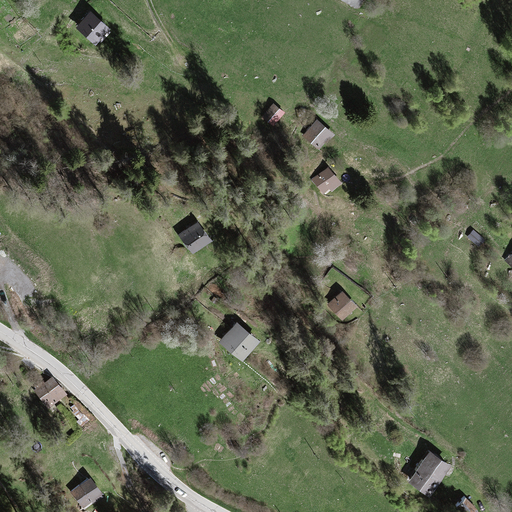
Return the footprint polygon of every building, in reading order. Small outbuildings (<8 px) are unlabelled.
[(90,10),(76,27),(98,45),(112,29),(90,10)] [(275,103),(261,118),(272,127),(285,112),(275,103)] [(316,118),(302,135),(321,151),(335,134),(316,118)] [(329,165),(311,178),(324,196),(342,183),(329,165)] [(200,221),(178,235),(190,253),(212,238),(200,221)] [(357,306),(342,290),(326,304),(341,320),(357,306)] [(236,319),(219,340),(242,359),(259,339),(236,319)] [(52,375),(33,391),(49,410),(67,394),(52,375)] [(450,462),(428,449),(408,482),(430,495),(450,462)] [(90,479),(70,494),(82,510),(102,496),(90,479)]
